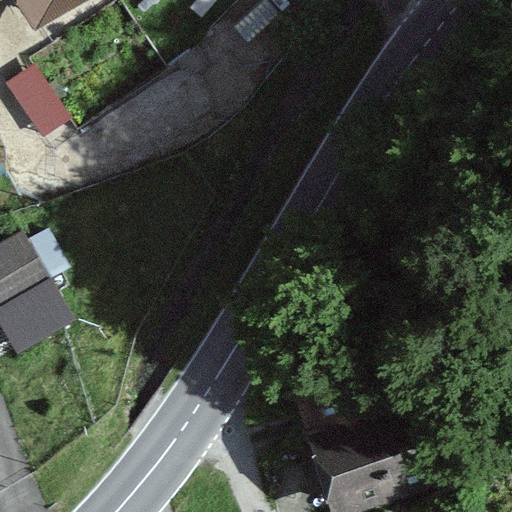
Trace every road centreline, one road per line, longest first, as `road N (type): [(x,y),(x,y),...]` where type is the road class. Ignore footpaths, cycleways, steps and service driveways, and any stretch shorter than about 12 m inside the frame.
road 1 (secondary): [(460,0),(393,89),(202,399)]
road 2 (secondary): [(202,399),(115,511)]
road 3 (residential): [(255,511),(244,460),(202,399)]
